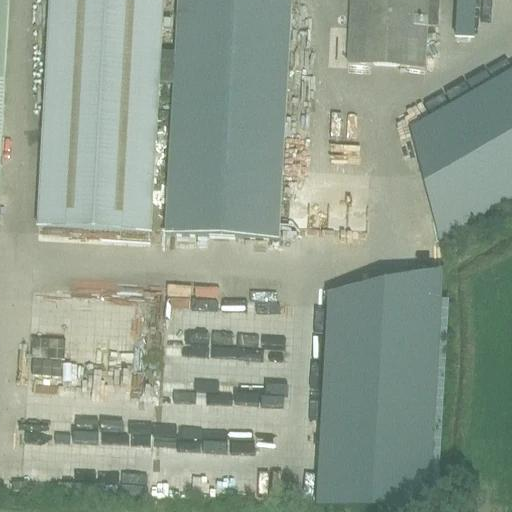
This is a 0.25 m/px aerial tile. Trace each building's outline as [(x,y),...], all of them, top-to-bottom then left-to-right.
[(161,56),(163,0),(51,0),(39,231),(151,237),(159,86),(175,87),(167,238),(279,243),(292,1),(265,0),(179,0),(177,57),(161,56)] [(351,0),(349,66),(425,71),(428,29),(439,29),(440,3),(429,2),(429,0),(351,0)] [(441,245),(511,204),(511,74),(411,133),(441,245)] [(358,234),(285,234),(285,248),(358,248),(358,234)] [(428,511),(442,272),(328,296),(316,508),(388,511),(428,511)]
